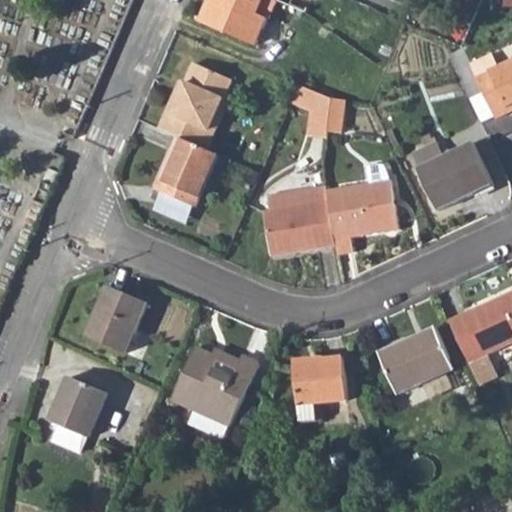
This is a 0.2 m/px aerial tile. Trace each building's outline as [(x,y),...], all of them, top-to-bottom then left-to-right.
[(308,15),(314,0),(222,0),(220,6),(212,2),(203,24),(259,47),(278,3),(308,15)] [(474,66),(481,79),(500,120),(511,114),(511,111),(511,109),(511,108),(511,64),(503,69),(497,55),(474,66)] [(177,92),(161,130),(175,136),(206,151),(224,114),(219,112),(225,99),(233,80),(195,63),(186,82),(181,94),(177,92)] [(182,80),(177,92),(181,94),(186,82),(182,80)] [(306,92),(299,88),(291,105),(310,114),(307,140),(325,143),(326,137),(330,109),(331,103),(321,99),(306,92)] [(229,101),(225,99),(219,112),(224,114),(229,101)] [(339,138),(343,111),(330,109),(326,137),(339,138)] [(195,210),(219,156),(206,151),(175,136),(168,153),(175,156),(159,193),(195,210)] [(436,145),(408,158),(417,174),(437,214),(491,188),(471,147),(443,161),(436,145)] [(151,188),(159,193),(175,156),(168,153),(151,188)] [(253,157),(247,170),(250,171),(260,176),(266,162),(253,157)] [(413,176),(417,174),(408,158),(405,160),(413,176)] [(368,181),(325,191),(328,204),(338,247),(340,255),(358,250),(355,236),(399,225),(387,177),(384,167),(381,162),(375,161),(364,164),(368,181)] [(245,184),(254,188),(260,176),(250,171),(245,184)] [(275,261),(338,247),(328,204),(325,191),(324,189),(266,203),(270,218),(264,219),(275,261)] [(148,303),(108,287),(87,338),(126,355),(148,303)] [(511,298),(449,325),(469,367),(480,391),(498,383),(487,359),(511,348),(511,298)] [(435,332),(380,357),(399,398),(455,373),(435,332)] [(222,361),(198,350),(174,400),(197,412),(189,427),(222,444),(230,428),(232,429),(262,367),(246,359),(243,365),(225,356),(222,361)] [(325,367),(294,369),(301,427),(322,425),(320,407),(348,404),(345,362),(325,364),(325,367)] [(106,394),(69,376),(50,420),(71,429),(58,457),(74,464),(86,436),(88,437),(106,394)]
